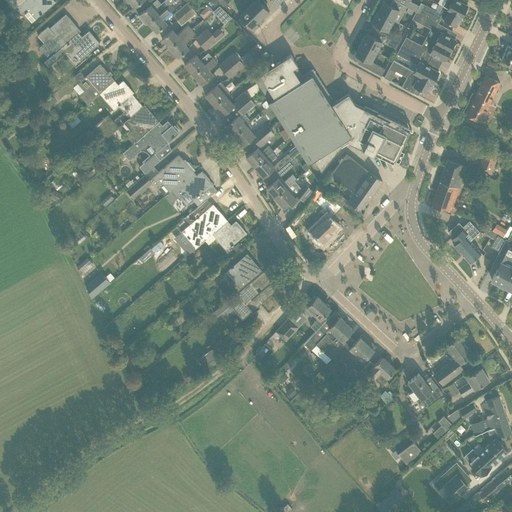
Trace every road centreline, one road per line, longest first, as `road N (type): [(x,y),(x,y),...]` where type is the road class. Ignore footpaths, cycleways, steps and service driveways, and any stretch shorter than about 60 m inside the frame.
road 1 (residential): [(319,284),(303,274),(197,120),(95,0)]
road 2 (residential): [(319,284),(391,354),(411,355),(476,302)]
road 3 (residential): [(439,118),(337,62),(363,0)]
road 4 (tertiary): [(439,118),(494,0)]
road 5 (tertiary): [(476,302),(419,240),(411,195)]
road 6 (residential): [(319,284),(411,195)]
